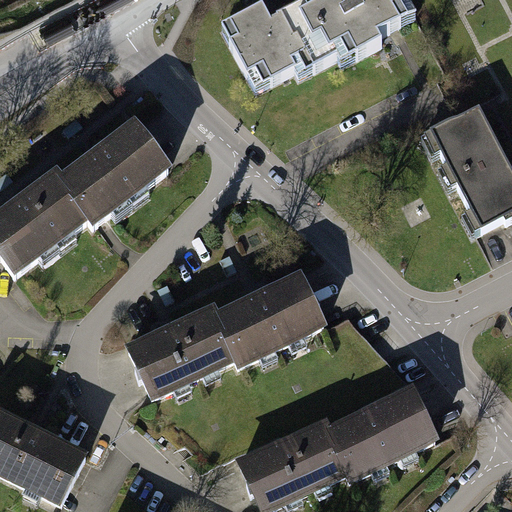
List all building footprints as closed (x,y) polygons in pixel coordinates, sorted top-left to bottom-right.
[(297,0),(293,0),(219,35),(252,106),(331,69),(297,0)] [(393,0),(297,0),(331,69),(409,32),(393,0)] [(511,180),(478,116),(431,141),(480,234),(511,217),(511,180)] [(131,132),(61,185),(90,225),(94,230),(165,177),(131,132)] [(57,180),(0,222),(0,258),(15,279),(90,225),(61,185),(57,180)] [(298,283),(217,321),(237,364),(240,370),(321,332),(298,283)] [(213,314),(129,355),(151,404),(237,364),(217,321),(213,314)] [(411,395),(330,435),(350,478),(353,485),(435,445),(411,395)] [(62,511),(87,463),(0,420),(0,493),(38,511),(62,511)] [(327,429),(239,471),(259,511),(279,511),(350,478),(330,435),(327,429)]
